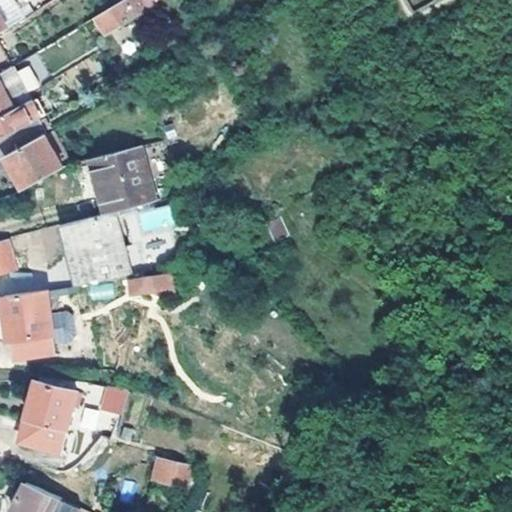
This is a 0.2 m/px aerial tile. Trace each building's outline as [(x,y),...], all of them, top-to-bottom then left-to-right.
[(20,25),(3,0),(0,0),(0,36),(20,25)] [(109,33),(150,9),(144,0),(128,0),(100,18),(109,33)] [(0,76),(16,68),(0,41),(0,76)] [(0,140),(43,116),(16,68),(0,76),(0,140)] [(43,116),(0,140),(0,162),(12,157),(54,134),(47,123),(43,116)] [(64,173),(78,166),(79,166),(59,131),(54,134),(12,157),(30,190),(64,173)] [(157,207),(143,149),(96,160),(111,217),(122,215),(157,207)] [(111,217),(66,228),(83,290),(136,278),(122,215),(111,217)] [(12,240),(0,243),(0,276),(19,272),(12,240)] [(180,304),(179,279),(128,285),(131,310),(159,304),(180,304)] [(0,325),(0,326),(2,346),(13,345),(45,342),(59,341),(57,319),(55,294),(7,299),(10,324),(0,325)] [(72,316),(57,319),(59,341),(59,349),(75,346),(80,342),(77,319),(72,316)] [(45,342),(13,345),(15,364),(47,361),(45,342)] [(65,453),(81,392),(44,383),(27,443),(65,453)] [(104,385),(98,407),(122,413),(128,391),(104,385)] [(176,461),(167,485),(199,499),(210,473),(176,461)] [(85,511),(87,510),(83,508),(64,499),(32,484),(16,511),(85,511)]
